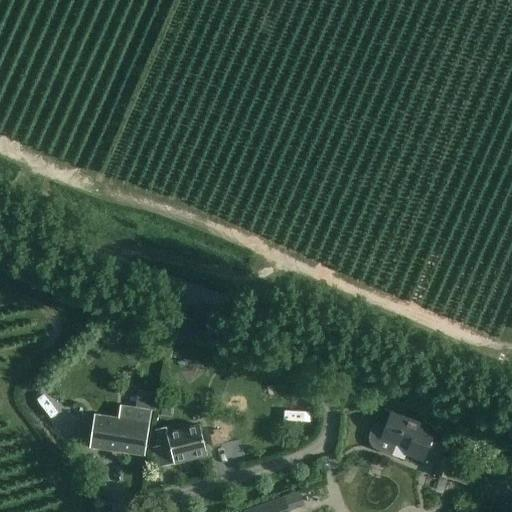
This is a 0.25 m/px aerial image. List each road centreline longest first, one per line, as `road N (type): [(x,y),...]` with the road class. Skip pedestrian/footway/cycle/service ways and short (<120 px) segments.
road 1 (unclassified): [(511,421),(155,278)]
road 2 (unclassified): [(155,278),(168,293),(296,361),(323,389),(328,439)]
road 3 (unclassified): [(328,439),(276,467),(118,511)]
road 4 (unclassified): [(155,278),(0,221)]
